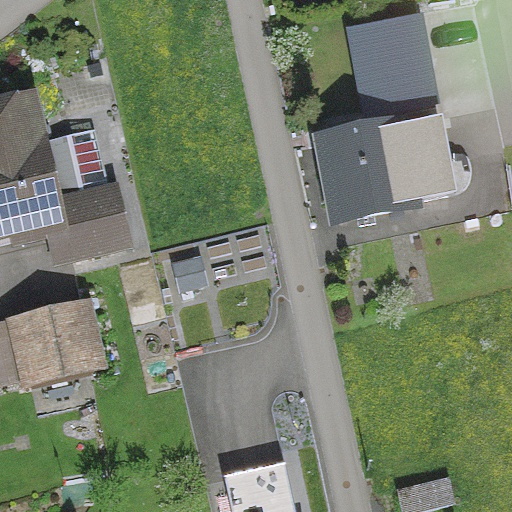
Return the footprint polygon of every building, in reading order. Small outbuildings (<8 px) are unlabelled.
[(0,108),(0,236),(8,235),(11,246),(59,235),(66,264),(125,251),(112,194),(104,196),(90,136),(41,148),(41,147),(39,147),(28,102),(0,108)] [(409,207),(449,199),(436,130),(396,137),(395,132),(359,139),(357,126),(331,131),(333,144),(319,147),(333,226),(410,212),(409,207)] [(26,391),(95,375),(79,311),(0,329),(0,386),(24,380),(26,391)] [(290,511),(281,471),(221,484),(227,511),(290,511)] [(438,511),(449,509),(444,484),(394,496),(397,511),(438,511)]
